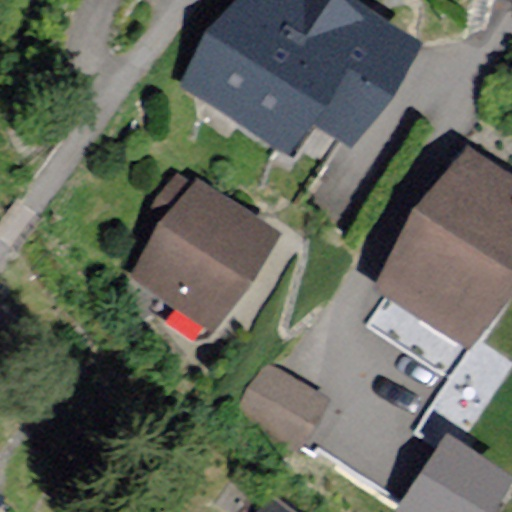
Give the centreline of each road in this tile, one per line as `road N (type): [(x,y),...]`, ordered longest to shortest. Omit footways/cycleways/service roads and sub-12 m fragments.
road 1 (residential): [(394,466),(350,317),(511,27)]
road 2 (unclassified): [(0,254),(186,0)]
